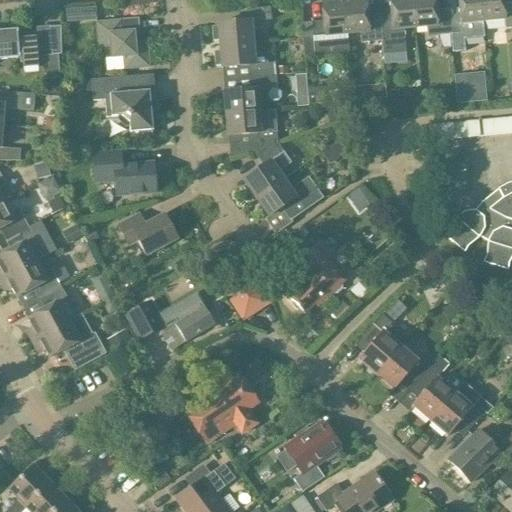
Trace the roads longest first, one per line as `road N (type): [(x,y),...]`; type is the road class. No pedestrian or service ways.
road 1 (residential): [(390,125),(403,207),(433,244),(309,373)]
road 2 (residential): [(309,373),(284,352),(245,338),(48,426)]
road 3 (residential): [(171,0),(188,34),(185,146),(229,214),(228,239)]
road 4 (residential): [(466,511),(309,373)]
road 5 (unknown): [(292,0),(311,113),(346,180)]
